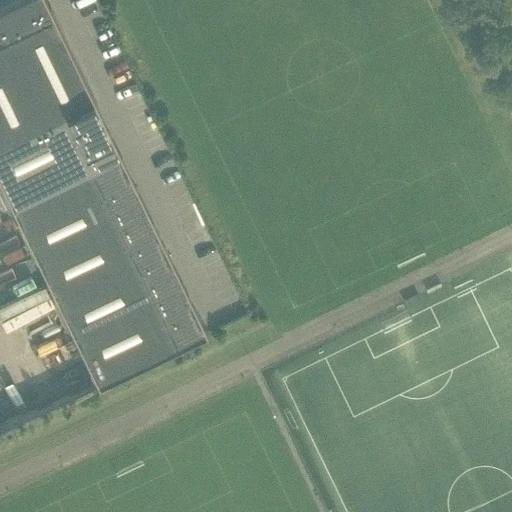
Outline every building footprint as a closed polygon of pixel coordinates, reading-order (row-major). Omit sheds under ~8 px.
[(0,2),(2,7),(0,8),(0,41),(41,126),(95,100),(49,6),(48,7),(45,0),(4,0),(0,2)] [(0,145),(41,126),(0,41),(0,145)] [(41,126),(0,145),(0,180),(12,206),(120,154),(119,153),(114,156),(107,141),(112,139),(95,104),(96,103),(95,100),(41,126)] [(120,154),(12,206),(39,260),(140,211),(133,195),(138,193),(120,154)] [(148,226),(140,211),(39,260),(56,296),(163,244),(153,224),(148,226)] [(173,265),(163,244),(56,296),(73,332),(175,283),(168,267),(173,265)] [(175,283),(73,332),(98,384),(207,332),(204,327),(203,327),(188,296),(182,298),(175,283)]
